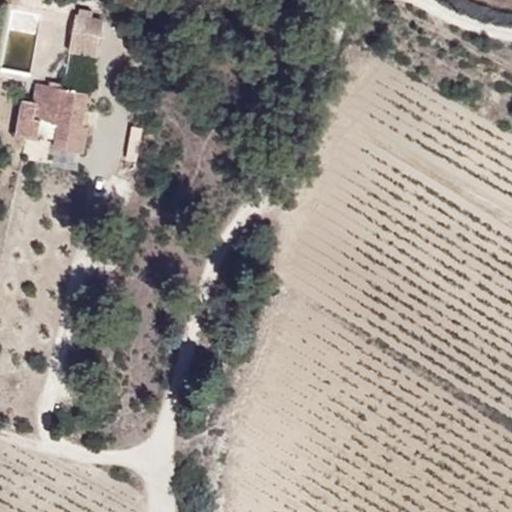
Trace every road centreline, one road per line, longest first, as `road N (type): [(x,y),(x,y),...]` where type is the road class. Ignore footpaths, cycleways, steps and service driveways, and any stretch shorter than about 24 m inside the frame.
road 1 (track): [(370,0),(350,20),(279,176),(205,296),(176,402),(173,511)]
road 2 (track): [(171,461),(69,449),(46,435),(93,206)]
